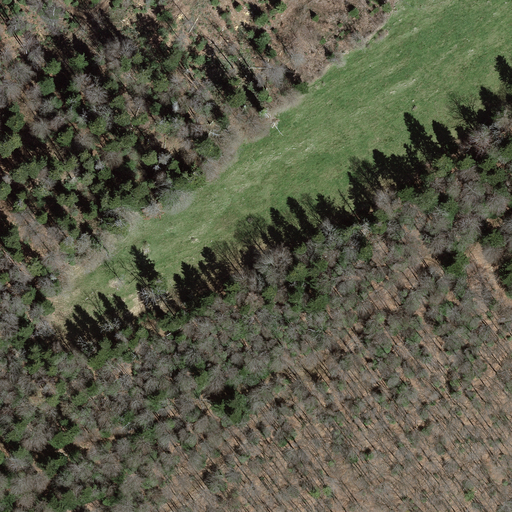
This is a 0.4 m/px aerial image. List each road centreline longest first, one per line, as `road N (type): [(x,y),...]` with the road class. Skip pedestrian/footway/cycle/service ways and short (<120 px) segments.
road 1 (track): [(511,212),(413,279),(159,511)]
road 2 (track): [(315,364),(83,440),(0,441)]
